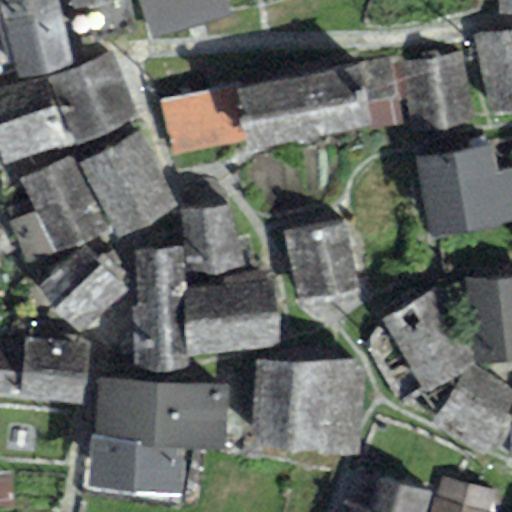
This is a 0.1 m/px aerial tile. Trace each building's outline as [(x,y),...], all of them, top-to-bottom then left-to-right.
[(58,0),(0,0),(0,13),(2,21),(60,7),(58,0)] [(70,0),(74,13),(115,0),(70,0)] [(136,0),(149,42),(230,18),(224,0),(136,0)] [(511,0),(496,0),(498,16),(511,14),(511,0)] [(2,21),(17,78),(75,63),(60,7),(2,21)] [(511,27),(472,36),(489,115),(511,110),(511,27)] [(48,78),(69,146),(137,115),(111,52),(48,78)] [(460,53),(399,64),(412,134),(473,123),(460,53)] [(401,123),(387,59),(240,91),(235,92),(245,143),(248,153),(370,126),(371,130),(401,123)] [(0,95),(0,154),(4,165),(69,146),(48,78),(0,95)] [(235,92),(240,91),(239,86),(161,103),(172,158),(245,143),(235,92)] [(138,132),(78,164),(117,237),(177,206),(138,132)] [(416,160),(431,241),(511,222),(511,168),(497,174),(491,146),(416,160)] [(70,156),(20,182),(34,210),(6,225),(29,270),(108,229),(70,156)] [(230,207),(180,210),(183,250),(184,290),(222,287),(221,277),(243,276),(242,239),(233,239),(230,207)] [(344,220),(283,231),(296,301),(357,290),(344,220)] [(128,292),(82,246),(37,291),(83,337),(128,292)] [(133,251),(134,310),(183,308),(184,290),(183,250),(133,251)] [(222,287),(184,290),(183,308),(185,357),(277,347),(270,274),(243,276),(221,277),(222,287)] [(511,277),(465,280),(467,307),(473,307),(476,364),(511,361),(511,277)] [(439,290),(383,320),(424,395),(435,418),(429,425),(487,462),(511,419),(505,414),(511,401),(511,391),(473,365),(439,290)] [(185,357),(183,308),(134,310),(135,371),(185,370),(185,357)] [(86,346),(24,339),(24,345),(16,399),(80,406),(86,346)] [(0,396),(16,399),(24,345),(0,341),(0,396)] [(252,451),(358,455),(361,362),(256,358),(252,451)] [(229,386),(97,378),(93,436),(140,440),(140,447),(184,450),(225,452),(229,386)] [(180,497),(184,450),(140,447),(140,440),(93,436),(88,490),(180,497)] [(11,473),(0,473),(0,508),(12,508),(11,473)] [(486,511),(492,492),(440,478),(430,511),(486,511)] [(423,511),(429,494),(378,479),(368,510),(344,503),(341,511),(423,511)]
